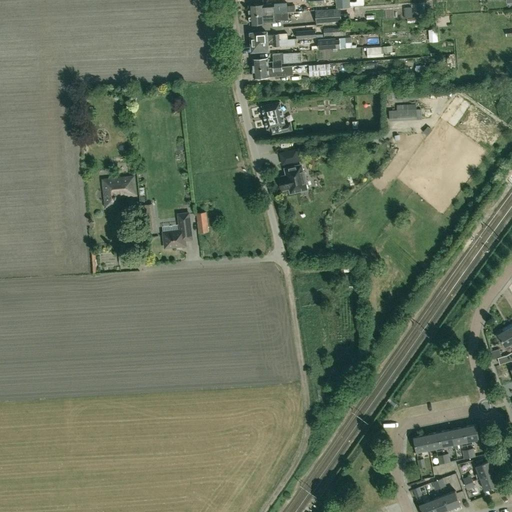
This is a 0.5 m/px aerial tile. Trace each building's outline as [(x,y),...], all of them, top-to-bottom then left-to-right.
[(420,15),(428,14),(427,2),(419,2),(420,15)] [(269,6),(269,4),(248,5),(249,14),(273,12),(287,11),(287,6),(287,5),(269,6)] [(316,24),(342,22),(341,9),(315,10),(316,24)] [(250,24),(266,22),(271,22),(274,19),(288,18),(287,11),(273,12),(249,14),(250,24)] [(324,36),(334,35),(334,28),(324,28),(324,36)] [(315,30),(300,31),(301,38),(316,37),(315,30)] [(267,34),(267,31),(251,32),(252,41),(288,39),(287,33),(279,34),(279,33),(267,34)] [(288,39),(252,41),(252,51),(268,49),(268,45),(274,44),(274,46),(280,45),(280,46),(288,45),(295,44),(295,38),(288,39)] [(319,49),(336,48),(340,48),(340,39),(335,40),(335,39),(318,40),(319,49)] [(383,52),(383,46),(367,47),(367,58),(371,57),(384,56),(383,52)] [(284,63),(302,62),(301,52),(283,53),(284,63)] [(268,62),(268,58),(253,59),(254,68),(282,66),(281,61),(268,62)] [(310,76),(331,74),(330,63),(309,65),(310,76)] [(282,66),(254,68),(252,68),(252,75),(254,75),(254,77),(269,76),(283,75),(293,74),(293,66),(282,66)] [(418,97),(418,90),(409,90),(408,91),(384,92),(384,98),(409,97),(418,97)] [(285,124),(280,102),(262,106),(267,129),(277,127),(279,134),(292,130),(290,123),(285,124)] [(416,109),(416,104),(397,105),(397,110),(389,111),(390,121),(422,119),(421,109),(416,109)] [(297,149),(291,150),(294,162),(300,160),(297,149)] [(282,189),(290,188),(296,186),(297,191),(306,189),(305,184),(307,184),(304,171),(302,171),(301,165),(285,169),(287,175),(279,177),(282,189)] [(106,205),(121,203),(120,194),(136,193),(134,176),(116,177),(117,180),(104,181),(106,205)] [(200,230),(208,229),(205,211),(197,212),(200,230)] [(165,246),(185,244),(185,238),(192,237),(189,212),(181,213),(183,228),(163,231),(165,246)] [(145,230),(154,229),(152,217),(143,218),(145,230)] [(120,264),(132,263),(131,254),(119,255),(120,264)] [(511,333),(509,328),(498,334),(502,341),(501,342),(503,346),(505,345),(505,346),(511,343),(511,344),(511,345),(511,351),(508,354),(511,360),(511,333)] [(492,351),(491,351),(492,354),(493,358),(499,357),(501,356),(499,349),(492,351)] [(472,440),(480,439),(479,438),(477,424),(464,426),(467,441),(467,444),(473,443),(472,440)] [(451,429),(454,444),(461,442),(462,445),(467,444),(467,441),(464,426),(451,429)] [(442,446),(454,444),(451,429),(439,432),(442,446)] [(442,446),(439,432),(426,434),(429,449),(436,448),(437,451),(442,449),(442,446)] [(429,449),(426,434),(413,437),(416,452),(417,455),(423,453),(422,450),(429,449)] [(475,465),(478,472),(478,473),(475,474),(477,479),(480,478),(494,472),(490,460),(475,465)] [(494,472),(480,478),(482,483),(484,490),(494,486),(499,485),(494,472)] [(441,487),(446,485),(443,478),(438,479),(441,487)] [(435,489),(441,487),(438,479),(432,481),(435,489)] [(475,486),(473,480),(465,483),(467,489),(475,486)] [(416,497),(422,494),(419,487),(413,489),(416,497)] [(448,509),(461,504),(456,490),(443,495),(448,509)] [(436,511),(440,511),(448,509),(443,495),(431,499),(436,511)] [(436,511),(431,499),(425,502),(424,499),(418,501),(419,504),(422,511),(436,511)]
